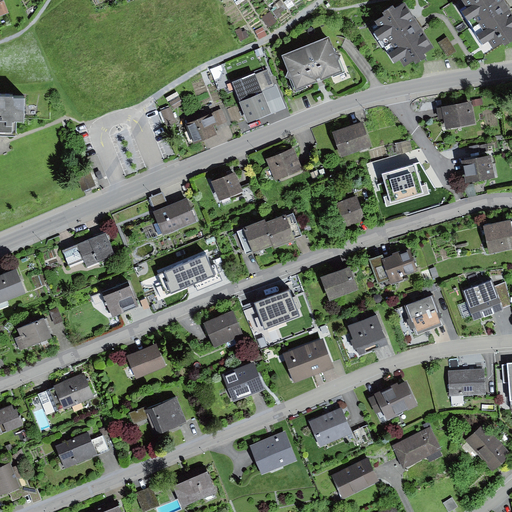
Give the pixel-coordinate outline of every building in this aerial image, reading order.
[(0,0),(0,9),(10,5),(7,0),(0,0)] [(511,17),(500,0),(472,0),(463,6),(468,14),(462,18),(483,49),(489,45),(494,52),(502,47),(505,51),(511,46),(511,17)] [(282,2),(270,9),(277,20),(289,12),(282,2)] [(404,8),(379,25),(383,31),(375,37),(396,67),(400,63),(405,70),(413,64),(418,71),(430,63),(425,56),(433,50),(404,8)] [(272,12),(263,16),(267,28),(277,24),(272,12)] [(259,38),(267,36),(264,26),(256,29),(259,38)] [(448,39),(439,44),(447,56),(456,51),(448,39)] [(328,41),(283,58),(288,76),(286,81),(291,83),(295,94),(333,78),(336,84),(351,78),(345,65),(338,64),(341,60),(335,58),(328,41)] [(261,49),(255,51),(258,59),(264,57),(261,49)] [(257,75),(235,84),(250,122),(286,108),(278,86),(263,91),(257,75)] [(0,125),(16,126),(16,109),(25,109),(25,85),(0,84),(0,125)] [(441,105),(437,105),(439,116),(446,115),(447,126),(476,121),(472,97),(441,103),(441,105)] [(180,98),(169,103),(173,110),(183,105),(180,98)] [(170,108),(161,112),(167,127),(176,124),(170,108)] [(225,112),(192,122),(197,141),(230,130),(225,112)] [(363,118),(332,129),(341,155),(372,144),(363,118)] [(239,121),(241,131),(248,129),(246,120),(239,121)] [(409,140),(395,144),(397,153),(412,149),(409,140)] [(297,147),(269,157),(276,178),(304,169),(297,147)] [(492,151),(462,155),(466,179),(496,174),(492,151)] [(423,193),(415,165),(382,174),(391,202),(423,193)] [(234,168),(211,177),(220,198),(243,188),(234,168)] [(91,174),(77,180),(82,193),(97,188),(91,174)] [(163,193),(149,199),(152,205),(166,200),(163,193)] [(357,193),(337,200),(346,225),(366,218),(357,193)] [(187,195),(154,209),(164,233),(197,219),(187,195)] [(286,209),(264,217),(274,243),(274,246),(303,235),(293,209),(287,212),(286,209)] [(263,216),(243,223),(244,226),(239,228),(247,250),(253,247),(254,250),(274,243),(264,217),(263,216)] [(511,219),(486,225),(491,251),(511,246),(511,219)] [(106,230),(62,248),(69,266),(85,259),(88,266),(102,260),(100,256),(114,250),(106,230)] [(382,252),(370,256),(378,282),(389,279),(391,283),(405,279),(404,273),(417,269),(410,248),(383,257),(382,252)] [(206,255),(159,275),(168,295),(194,284),(197,292),(223,281),(216,264),(211,266),(206,255)] [(349,263),(320,274),(330,298),(358,287),(349,263)] [(435,268),(430,270),(433,279),(439,277),(435,268)] [(428,269),(420,272),(424,284),(433,281),(428,269)] [(19,270),(0,277),(0,304),(28,294),(19,270)] [(491,276),(463,286),(474,318),(511,304),(511,301),(505,283),(494,286),(491,276)] [(130,282),(103,292),(112,316),(139,306),(130,282)] [(290,290),(252,305),(264,335),(303,319),(300,312),(303,310),(297,295),(293,297),(290,290)] [(431,292),(407,302),(419,332),(444,322),(431,292)] [(378,295),(375,296),(372,299),(374,302),(377,304),(381,302),(382,299),(381,297),(378,295)] [(146,298),(140,299),(144,309),(149,307),(146,298)] [(57,306),(50,309),(55,323),(63,319),(57,306)] [(237,311),(207,322),(216,345),(245,334),(237,311)] [(377,313),(349,323),(360,353),(388,342),(377,313)] [(45,314),(18,325),(21,334),(16,336),(20,347),(53,335),(45,314)] [(324,339),(286,353),(296,379),(334,365),(324,339)] [(157,346),(129,356),(136,377),(165,366),(157,346)] [(254,361),(224,373),(235,399),(265,387),(254,361)] [(448,370),(450,395),(486,392),(484,367),(448,370)] [(83,372),(48,386),(58,410),(93,396),(83,372)] [(376,394),(370,396),(377,410),(384,406),(389,415),(418,402),(407,379),(398,383),(396,380),(374,390),(376,394)] [(176,393),(129,411),(133,421),(149,416),(155,432),(187,421),(176,393)] [(12,402),(0,406),(0,425),(2,431),(24,423),(17,405),(14,406),(12,402)] [(342,405),(309,420),(320,444),(353,430),(342,405)] [(431,424),(392,443),(404,467),(427,455),(429,461),(442,455),(439,448),(442,447),(431,424)] [(511,455),(511,452),(485,424),(468,441),(496,470),(511,455)] [(286,430),(250,443),(262,473),(297,459),(286,430)] [(89,432),(56,445),(65,468),(98,455),(96,451),(108,446),(103,434),(92,439),(89,432)] [(369,458),(336,474),(348,497),(381,481),(369,458)] [(12,462),(0,466),(0,493),(21,486),(12,462)] [(207,468),(173,481),(183,503),(217,491),(207,468)] [(152,486),(137,492),(144,511),(160,505),(152,486)] [(451,496),(443,501),(449,510),(456,506),(451,496)] [(98,511),(97,511),(120,511),(122,510),(118,501),(96,510),(98,511)] [(399,511),(395,503),(376,511),(399,511)]
